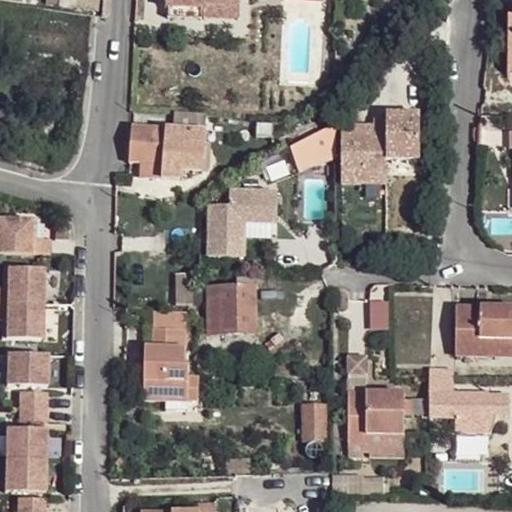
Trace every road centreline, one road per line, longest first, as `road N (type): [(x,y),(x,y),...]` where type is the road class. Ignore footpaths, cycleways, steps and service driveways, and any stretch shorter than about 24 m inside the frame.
road 1 (residential): [(93,511),(100,199)]
road 2 (residential): [(454,272),(467,0)]
road 3 (residential): [(100,199),(116,0)]
